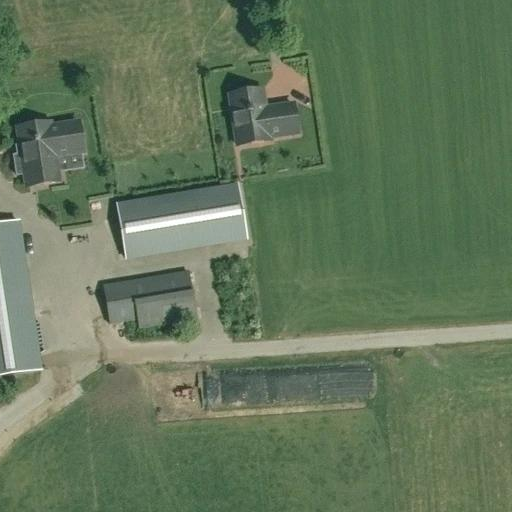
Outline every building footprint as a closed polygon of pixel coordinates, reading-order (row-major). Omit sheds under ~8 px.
[(260,87),(254,88),(250,85),(238,87),(234,92),(228,93),(237,143),(269,138),(268,134),(297,130),(292,101),(263,106),(260,87)] [(59,182),(57,174),(55,157),(83,153),(79,123),(50,127),(50,123),(17,128),(21,155),(13,156),(16,176),(24,175),(26,188),(59,182)] [(237,182),(117,201),(126,256),(246,236),(237,182)] [(18,218),(0,221),(0,372),(41,367),(18,218)] [(110,329),(195,316),(188,269),(103,283),(110,329)]
